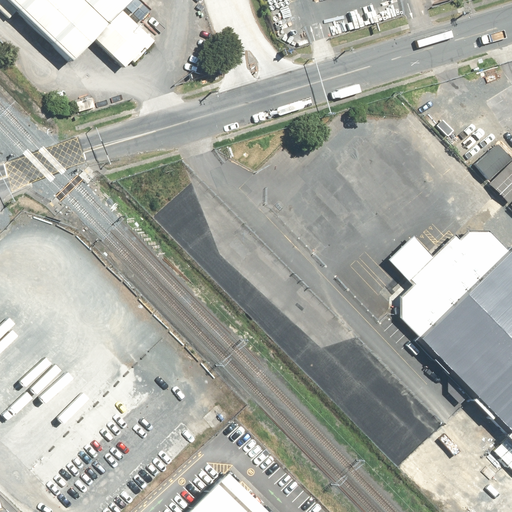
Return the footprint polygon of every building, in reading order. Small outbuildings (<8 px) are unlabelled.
[(129,0),(5,0),(70,61),(94,37),(123,64),(150,36),(121,9),(129,0)] [(511,252),(501,242),(476,224),(456,223),(390,287),(389,310),(410,335),(511,433),(511,252)] [(267,243),(259,250),(287,278),(281,283),(292,294),(297,289),(330,323),(338,315),(267,243)] [(186,422),(103,338),(0,441),(57,498),(48,507),(53,511),(93,511),(97,509),(99,511),(112,511),(126,499),(118,490),(186,422)] [(265,511),(222,467),(174,511),(265,511)]
